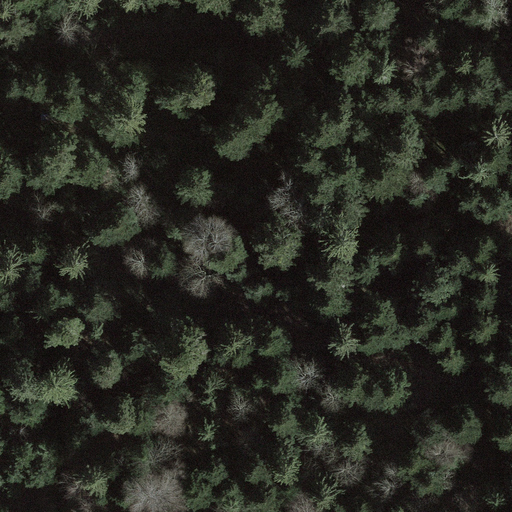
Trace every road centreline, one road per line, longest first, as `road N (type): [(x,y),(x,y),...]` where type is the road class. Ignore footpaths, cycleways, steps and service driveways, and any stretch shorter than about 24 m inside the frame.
road 1 (track): [(511,400),(0,214)]
road 2 (track): [(0,46),(228,23),(291,0)]
